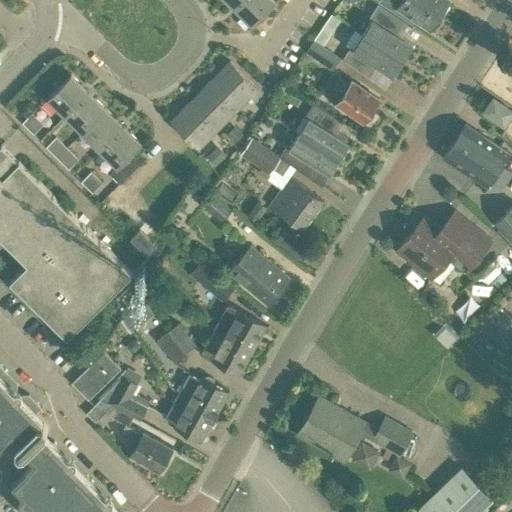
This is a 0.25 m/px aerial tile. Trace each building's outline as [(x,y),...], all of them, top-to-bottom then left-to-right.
[(277,0),(276,0),(241,0),(235,7),(253,24),(277,0)] [(438,12),(419,0),(392,0),(398,4),(397,6),(428,27),(438,12)] [(419,0),(438,12),(446,0),(419,0)] [(363,34),(402,59),(411,44),(396,34),(404,22),(376,4),(368,17),(372,20),(363,34)] [(402,59),(363,34),(353,48),(349,46),(341,58),(369,76),(377,64),(392,74),(402,59)] [(305,51),(332,70),(341,57),(314,38),(305,51)] [(230,60),(210,80),(238,108),(251,95),(255,99),(262,92),(230,60)] [(65,114),(89,91),(71,73),(47,97),(65,114)] [(349,81),(339,75),(333,85),(343,91),(336,102),(363,119),(378,96),(351,78),(349,81)] [(238,108),(210,80),(190,99),(219,128),(238,108)] [(106,108),(89,91),(65,114),(82,132),(106,108)] [(511,110),(493,97),(484,110),(504,124),(511,112),(511,110)] [(219,128),(190,99),(170,119),(199,148),(219,128)] [(308,118),(299,132),(339,157),(348,142),(333,132),(341,120),(313,102),(304,116),(308,118)] [(123,125),(106,108),(82,132),(100,149),(123,125)] [(259,110),(251,125),(270,135),(278,120),(259,110)] [(31,113),(22,122),(33,132),(42,123),(31,113)] [(511,116),(502,128),(509,135),(511,131),(511,116)] [(466,123),(455,139),(499,169),(500,167),(505,170),(502,174),(509,179),(511,173),(511,171),(502,165),(510,153),(466,123)] [(123,125),(100,149),(117,166),(110,172),(120,182),(142,160),(133,151),(141,143),(123,125)] [(234,126),(226,133),(234,142),(242,134),(234,126)] [(287,143),(280,154),(279,155),(281,156),(306,172),(313,162),(329,172),(339,157),(299,132),(291,145),(287,143)] [(57,156),(67,146),(56,135),(46,145),(57,156)] [(269,173),(281,156),(279,155),(280,154),(252,136),(240,153),(269,173)] [(499,169),(455,139),(444,156),(488,186),(489,185),(493,188),(502,174),(505,170),(500,167),(499,169)] [(68,209),(18,161),(16,158),(15,158),(1,144),(0,145),(0,235),(26,261),(9,279),(66,335),(131,271),(68,209)] [(78,157),(67,146),(57,156),(69,167),(78,157)] [(226,154),(217,146),(207,156),(215,164),(217,163),(221,167),(227,161),(223,157),(226,154)] [(103,181),(91,170),(81,180),(93,191),(103,181)] [(279,209),(302,228),(324,199),(291,175),(270,203),(279,209)] [(171,224),(190,195),(178,187),(159,216),(171,224)] [(209,210),(220,198),(215,194),(204,206),(209,210)] [(267,207),(258,200),(247,214),(256,221),(267,207)] [(511,240),(511,202),(493,221),(511,240)] [(431,277),(448,256),(466,271),(492,239),(455,209),(440,228),(424,215),(397,249),(415,264),(414,269),(423,276),(427,274),(431,277)] [(148,255),(157,245),(139,228),(130,237),(148,255)] [(189,242),(188,236),(185,234),(180,240),(186,246),(189,242)] [(251,245),(240,257),(229,271),(268,303),(290,277),(251,245)] [(511,248),(499,263),(507,271),(511,265),(511,248)] [(191,271),(222,298),(232,285),(201,259),(191,271)] [(454,290),(438,302),(487,366),(503,354),(454,290)] [(215,328),(220,331),(253,349),(266,324),(238,308),(237,311),(227,305),(215,328)] [(179,322),(168,330),(185,353),(195,344),(179,322)] [(432,334),(446,348),(456,338),(442,324),(432,334)] [(185,353),(168,330),(157,338),(176,363),(178,361),(185,353)] [(253,349),(220,331),(213,343),(208,340),(201,352),(239,373),(253,349)] [(104,349),(94,339),(79,354),(89,364),(104,349)] [(121,367),(104,350),(72,381),(89,399),(121,367)] [(49,444),(41,436),(47,431),(47,430),(47,426),(43,422),(38,422),(33,416),(43,406),(42,405),(41,405),(29,393),(23,393),(21,395),(16,389),(17,387),(18,381),(6,368),(5,368),(5,367),(0,362),(0,446),(10,437),(11,438),(13,436),(18,442),(15,444),(16,444),(16,449),(19,452),(24,453),(31,460),(27,464),(24,462),(16,462),(9,468),(9,477),(13,482),(22,490),(21,491),(22,492),(19,495),(19,504),(26,511),(35,511),(38,509),(39,510),(41,509),(43,511),(123,511),(110,498),(110,497),(109,497),(91,479),(92,479),(91,478),(73,460),(73,459),(72,459),(55,441),(54,440),(49,444)] [(123,375),(101,397),(119,408),(140,420),(148,405),(147,405),(150,400),(134,391),(138,382),(142,375),(127,367),(123,375)] [(182,397),(214,415),(228,390),(200,375),(198,378),(189,372),(182,384),(187,387),(182,397)] [(379,428),(339,406),(320,395),(298,434),(344,460),(360,431),(399,453),(412,431),(386,416),(379,428)] [(119,408),(101,397),(86,411),(95,420),(98,418),(104,423),(119,408)] [(214,415),(182,397),(177,407),(172,404),(165,416),(175,421),(173,424),(200,439),(214,415)] [(118,434),(133,443),(135,444),(128,455),(144,463),(146,461),(159,468),(161,465),(165,466),(168,462),(165,457),(172,445),(143,429),(142,431),(125,421),(118,434)] [(464,468),(432,499),(421,509),(423,511),(477,511),(493,498),(464,468)]
